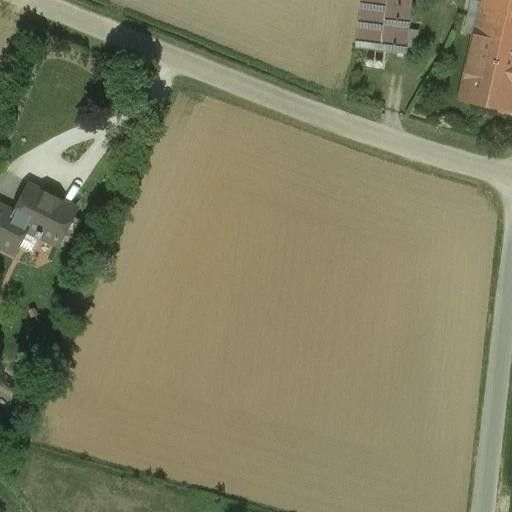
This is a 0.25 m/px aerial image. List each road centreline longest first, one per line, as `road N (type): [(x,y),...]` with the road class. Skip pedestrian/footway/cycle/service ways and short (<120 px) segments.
road 1 (residential): [(511,175),(308,113),(32,0)]
road 2 (unclassified): [(485,511),(511,290)]
